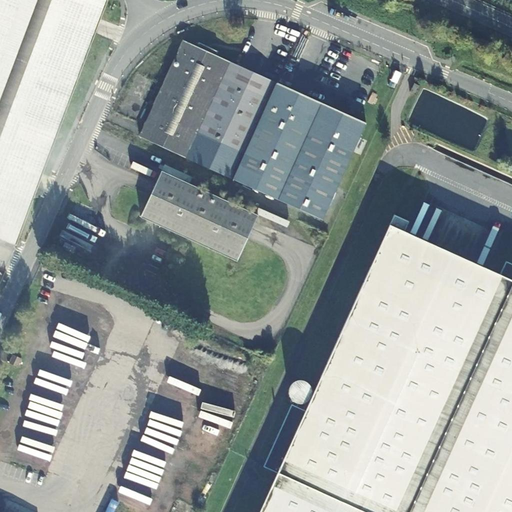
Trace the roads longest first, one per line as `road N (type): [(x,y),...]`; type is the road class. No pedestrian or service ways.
road 1 (unclassified): [(0,316),(117,61),(151,26),(227,0)]
road 2 (unknown): [(114,152),(262,214),(308,247),(304,292),(281,322),(247,332),(190,321)]
road 3 (unclassified): [(244,0),(296,11),(511,103)]
road 4 (unknown): [(114,152),(98,188),(99,208),(115,230),(153,254)]
